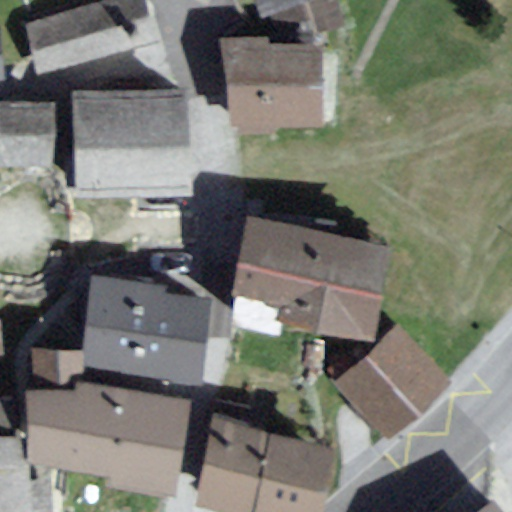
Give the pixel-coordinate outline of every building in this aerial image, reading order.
[(158,0),(115,0),(34,24),(48,73),(170,37),(158,0)] [(265,0),(270,11),(305,0),(265,0)] [(8,6),(0,6),(0,77),(15,76),(8,6)] [(341,34),(240,41),(245,122),(346,115),(341,34)] [(209,81),(89,88),(94,181),(214,175),(209,81)] [(72,96),(7,97),(8,164),(73,163),(72,96)] [(414,234),(270,216),(258,311),(402,328),(414,234)] [(209,292),(110,281),(101,366),(200,377),(209,292)] [(417,322),(352,383),(408,441),(472,380),(417,322)] [(187,396),(56,375),(43,455),(175,475),(187,396)] [(344,511),(356,443),(232,421),(218,497),(300,511),(344,511)] [(45,511),(40,428),(0,430),(0,511),(45,511)]
